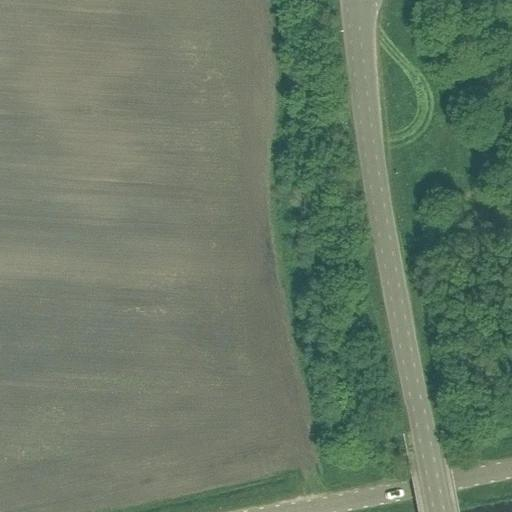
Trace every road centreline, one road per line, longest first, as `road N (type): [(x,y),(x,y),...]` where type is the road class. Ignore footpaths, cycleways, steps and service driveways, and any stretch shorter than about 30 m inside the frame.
road 1 (tertiary): [(436,511),(379,216),(353,0)]
road 2 (tertiary): [(511,467),(293,511)]
